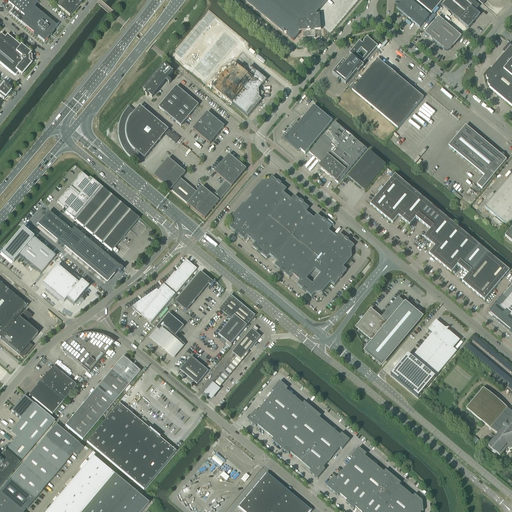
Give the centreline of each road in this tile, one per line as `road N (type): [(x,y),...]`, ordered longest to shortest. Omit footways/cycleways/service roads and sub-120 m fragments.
road 1 (unclassified): [(328,511),(96,309)]
road 2 (tertiary): [(315,350),(511,509)]
road 3 (tertiary): [(511,494),(329,342)]
road 4 (tertiary): [(394,259),(259,138)]
road 5 (tertiary): [(182,240),(315,350)]
road 6 (tertiary): [(321,335),(189,225)]
road 7 (tertiary): [(259,138),(353,25),(368,18)]
road 8 (primary): [(155,0),(56,124)]
road 9 (unclassified): [(511,357),(394,259)]
road 10 (tertiary): [(64,138),(174,233)]
road 11 (primary): [(87,110),(176,0)]
